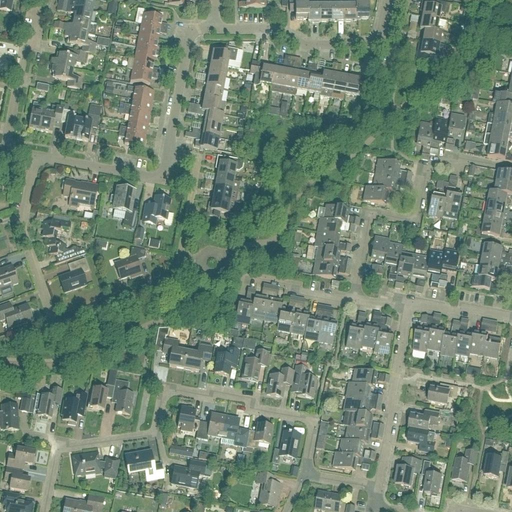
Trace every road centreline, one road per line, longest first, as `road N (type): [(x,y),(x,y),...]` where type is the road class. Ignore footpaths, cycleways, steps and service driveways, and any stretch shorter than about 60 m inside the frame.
road 1 (residential): [(167,154),(196,160),(173,285),(56,326),(21,227),(34,156)]
road 2 (residential): [(44,511),(56,447),(155,434),(163,388),(245,398),(258,411),(306,420),(312,426),(305,473)]
road 3 (residential): [(354,302),(368,212),(416,221),(428,165),(451,157),(511,169)]
road 4 (residential): [(213,29),(269,29),(303,46),(374,45),(386,0)]
road 5 (residential): [(378,488),(405,304)]
road 6 (residential): [(42,0),(33,43),(24,46),(7,143),(34,156)]
road 7 (residential): [(34,156),(160,180),(167,154)]
road 8 (residential): [(167,154),(188,39),(213,29)]
